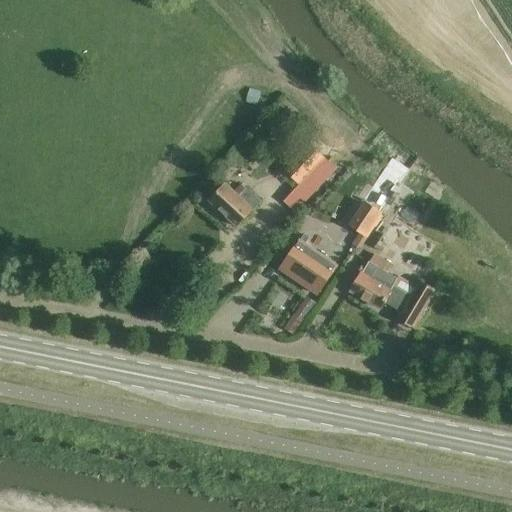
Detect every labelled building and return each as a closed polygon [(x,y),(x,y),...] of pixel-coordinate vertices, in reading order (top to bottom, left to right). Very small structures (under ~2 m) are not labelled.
[(303,182),(328,157),(314,143),(289,167),(303,182)] [(238,226),(263,200),(250,188),(241,196),(228,183),(212,200),(238,226)] [(350,225),(365,235),(379,214),(365,204),(350,225)] [(318,295),(338,265),(307,243),(311,238),(305,234),(281,269),(318,295)] [(361,273),(350,292),(379,309),(383,303),(401,313),(397,320),(413,329),(434,291),(419,282),(411,295),(394,285),(397,279),(386,273),(390,264),(374,255),(370,262),(368,262),(361,273)]
